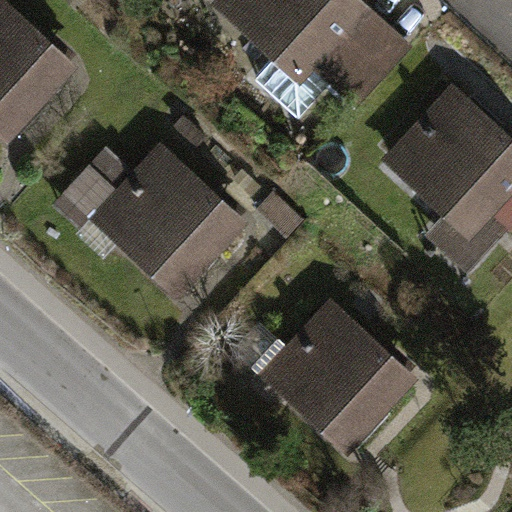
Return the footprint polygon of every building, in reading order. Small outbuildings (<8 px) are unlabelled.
[(407,58),(341,0),(224,0),(202,26),(289,104),(304,88),(346,126),(407,58)] [(0,160),(71,81),(0,18),(0,160)] [(511,236),(511,158),(448,102),(373,186),(435,241),(424,253),(465,289),(511,236)] [(209,145),(188,126),(178,138),(199,157),(209,145)] [(243,236),(155,158),(131,185),(102,159),(51,216),(168,320),(243,236)] [(303,229),(275,204),(248,234),(276,259),(303,229)] [(420,382),(332,304),(257,388),(345,466),(420,382)]
